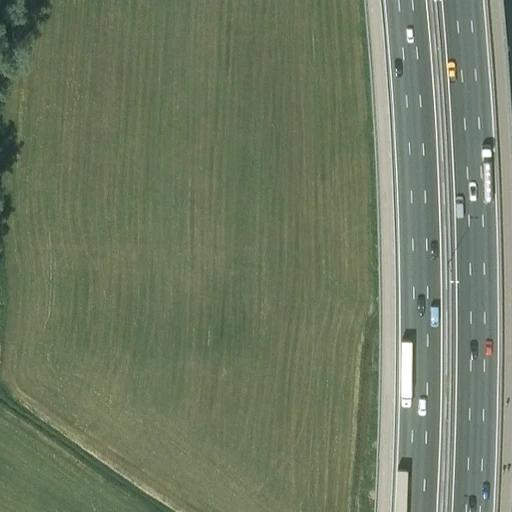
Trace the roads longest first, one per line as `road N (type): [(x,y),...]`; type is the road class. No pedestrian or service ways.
road 1 (motorway): [(468,511),(474,297),(459,0)]
road 2 (motorway): [(402,0),(417,302),(411,511)]
